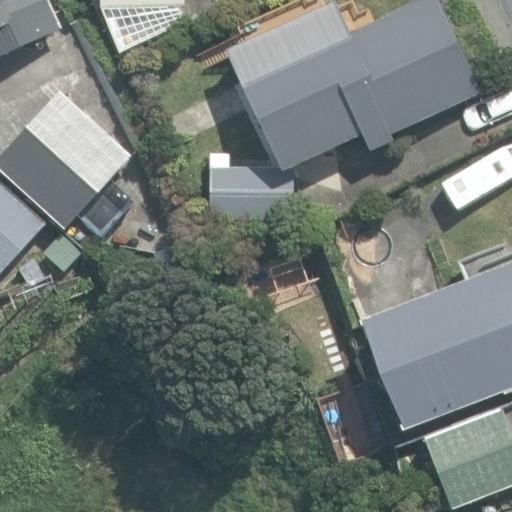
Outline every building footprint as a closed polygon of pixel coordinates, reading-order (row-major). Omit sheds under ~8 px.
[(0,0),(0,54),(1,56),(63,28),(49,0),(0,0)] [(237,74),(283,171),(361,135),(367,147),(481,94),(437,0),(422,0),(336,40),(331,30),(237,74)] [(0,157),(0,169),(66,228),(131,154),(60,91),(0,157)] [(210,219),(293,220),(294,173),(230,172),(231,155),(211,155),(210,219)] [(0,274),(47,223),(0,179),(0,274)] [(45,252),(66,271),(83,251),(62,233),(45,252)] [(511,261),(363,319),(405,427),(511,385),(511,261)] [(426,440),(454,510),(511,486),(511,436),(501,410),(426,440)]
